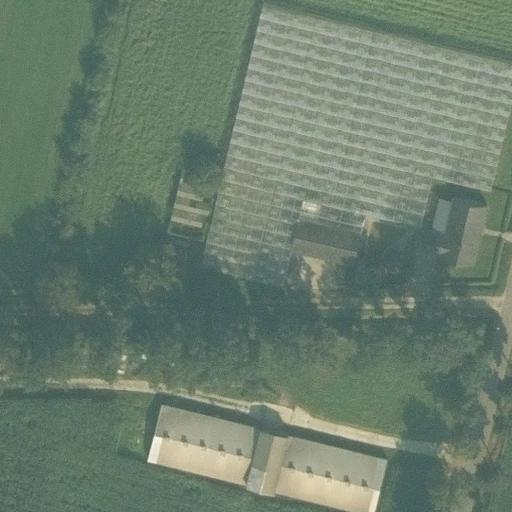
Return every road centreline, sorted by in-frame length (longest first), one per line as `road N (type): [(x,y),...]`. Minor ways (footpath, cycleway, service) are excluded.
road 1 (track): [(0,316),(510,307)]
road 2 (track): [(471,460),(149,386),(0,384)]
road 3 (unclassified): [(458,511),(510,307)]
